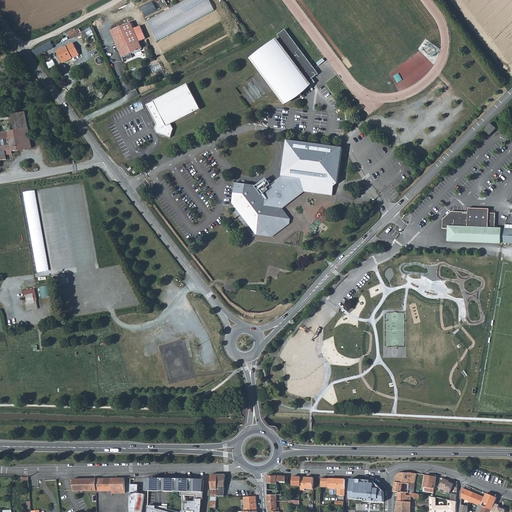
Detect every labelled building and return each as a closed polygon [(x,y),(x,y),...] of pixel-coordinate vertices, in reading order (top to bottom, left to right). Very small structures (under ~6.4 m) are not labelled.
[(145,18),(168,6),(165,0),(152,0),(139,7),(145,18)] [(208,0),(183,0),(146,20),(173,72),(231,42),(208,0)] [(111,30),(121,49),(140,39),(139,39),(136,32),(143,29),(140,23),(133,26),(130,20),(111,30)] [(71,39),(83,33),(80,27),(69,33),(71,39)] [(91,27),(83,33),(87,39),(95,34),(91,27)] [(311,84),(308,81),(312,78),(319,73),(315,68),(286,28),(279,33),(282,37),(278,40),(277,39),(252,58),(261,69),(284,103),(311,84)] [(143,29),(136,32),(139,39),(146,35),(143,29)] [(143,45),(140,39),(121,49),(124,55),(143,45)] [(52,42),(42,46),(45,53),(55,48),(52,42)] [(73,43),(56,51),(62,62),(72,57),(73,60),(78,57),(77,55),(78,54),(73,43)] [(47,70),(57,65),(54,58),(43,64),(47,70)] [(170,124),(199,109),(199,108),(187,84),(158,99),(146,105),(155,124),(159,131),(158,134),(162,135),(169,138),(172,129),(170,124)] [(0,167),(3,167),(2,161),(8,160),(6,151),(8,150),(9,154),(14,153),(14,152),(33,148),(26,114),(13,117),(16,131),(10,132),(10,134),(6,135),(5,133),(0,134),(0,167)] [(496,128),(489,123),(483,130),(489,135),(496,128)] [(341,148),(286,140),(281,176),(267,188),(235,184),(232,205),(234,208),(255,237),(265,230),(267,232),(273,233),(289,221),(281,210),(303,192),(331,195),(333,182),(336,183),(341,148)] [(35,190),(23,192),(38,273),(49,271),(35,190)] [(442,219),(442,228),(448,228),(447,241),(500,240),(500,242),(511,241),(511,222),(504,222),(504,227),(494,227),(495,212),(488,212),(488,208),(468,207),(467,213),(463,213),(463,211),(451,211),(442,219)] [(92,209),(48,217),(53,246),(97,239),(92,209)] [(60,263),(61,273),(74,271),(73,262),(60,263)] [(41,287),(43,298),(52,296),(50,285),(41,287)] [(35,290),(24,292),(24,296),(26,296),(28,305),(35,304),(34,301),(37,301),(35,290)] [(291,374),(296,368),(289,362),(284,368),(282,366),(272,377),(279,383),(289,372),(291,374)] [(407,493),(409,493),(409,490),(415,490),(416,486),(409,485),(409,483),(416,484),(417,478),(420,478),(420,474),(411,473),(399,473),(395,477),(394,492),(398,492),(407,493)] [(217,475),(216,489),(216,496),(224,496),(225,475),(217,475)] [(277,482),(286,482),(286,481),(286,480),(288,480),(288,477),(286,477),(267,476),(267,484),(277,484),(277,482)] [(426,491),(435,493),(437,477),(432,476),(431,478),(426,477),(424,487),(427,487),(426,491)] [(301,477),(301,486),(300,487),(300,490),(302,490),(302,489),(311,489),(311,478),(301,477)] [(125,478),(113,479),(97,479),(97,491),(112,491),(112,494),(125,493),(125,478)] [(448,480),(444,478),(439,487),(450,493),(452,490),(455,483),(450,481),(450,482),(448,481),(448,480)] [(97,491),(97,479),(74,480),(74,492),(97,491)] [(345,496),(345,480),(322,479),(321,487),(329,488),(329,489),(338,489),(338,496),(345,496)] [(181,480),(162,480),(162,493),(163,493),(181,493),(181,480)] [(202,493),(203,481),(185,480),(184,488),(184,493),(202,493)] [(373,481),(351,480),(350,499),(355,500),(355,501),(364,502),(364,504),(368,504),(369,503),(372,503),(372,504),(377,505),(377,503),(383,504),(384,492),(373,481)] [(277,482),(277,484),(267,484),(267,491),(277,491),(277,487),(286,487),(286,482),(277,482)] [(139,485),(131,484),(130,511),(142,511),(145,494),(138,493),(139,485)] [(474,493),(463,489),(462,498),(470,502),(474,493)] [(406,502),(406,496),(407,493),(398,492),(397,501),(406,502)] [(474,493),(470,502),(479,505),(478,508),(482,506),(485,497),(474,493)] [(485,497),(482,506),(484,506),(490,508),(493,502),(495,497),(487,493),(485,497)] [(397,501),(396,511),(410,511),(411,503),(413,503),(414,494),(413,494),(411,495),(410,495),(410,496),(406,496),(406,502),(397,501)] [(245,511),(257,511),(256,497),(244,497),(245,511)] [(200,511),(201,501),(196,500),(196,503),(186,502),(185,511),(195,511),(200,511)] [(279,504),(279,502),(276,502),(267,502),(268,511),(277,511),(277,504),(279,504)] [(499,505),(493,502),(490,508),(489,511),(503,511),(505,509),(498,506),(499,505)]
